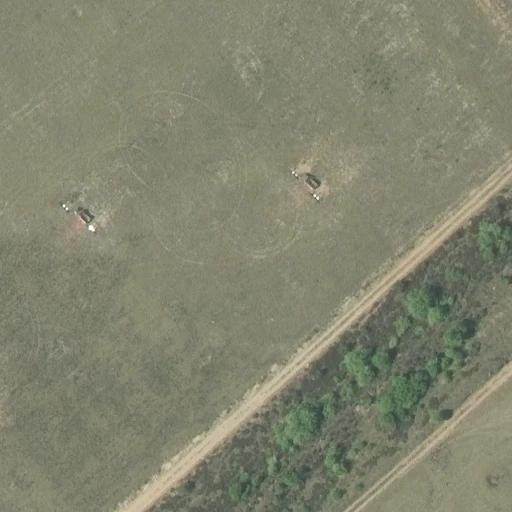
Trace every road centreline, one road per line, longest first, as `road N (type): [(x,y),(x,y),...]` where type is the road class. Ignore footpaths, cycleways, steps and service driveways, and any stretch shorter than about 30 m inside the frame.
road 1 (track): [(511,174),(129,511)]
road 2 (track): [(511,362),(346,511)]
